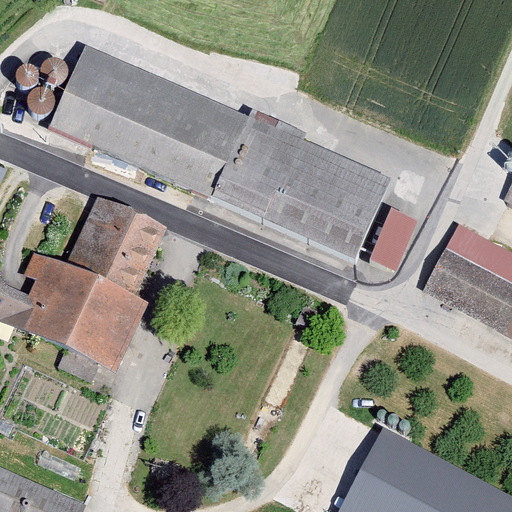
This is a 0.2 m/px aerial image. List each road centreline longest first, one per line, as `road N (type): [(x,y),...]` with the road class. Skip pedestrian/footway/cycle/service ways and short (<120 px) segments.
road 1 (unclassified): [(511,376),(381,301),(0,146)]
road 2 (track): [(394,307),(511,61)]
road 3 (track): [(381,301),(286,468),(261,497),(228,511)]
